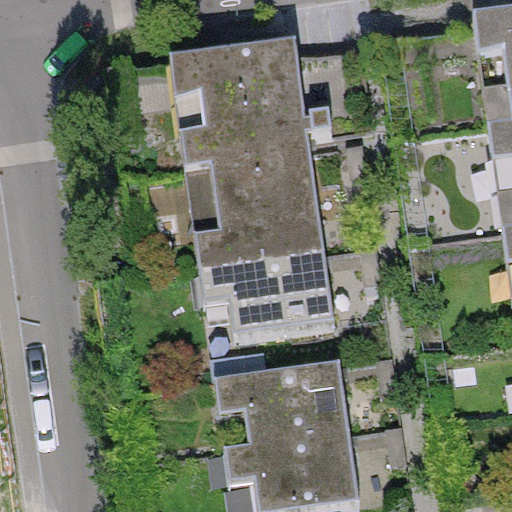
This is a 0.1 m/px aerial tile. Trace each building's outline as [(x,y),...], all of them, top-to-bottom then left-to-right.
[(511,27),(478,33),(507,242),(511,241),(511,27)] [(326,268),(300,59),(179,74),(205,283),(326,268)] [(326,268),(205,283),(214,350),(334,335),(326,268)] [(353,451),(345,385),(219,400),(228,466),(353,451)] [(360,511),(353,451),(228,466),(233,511),(360,511)]
